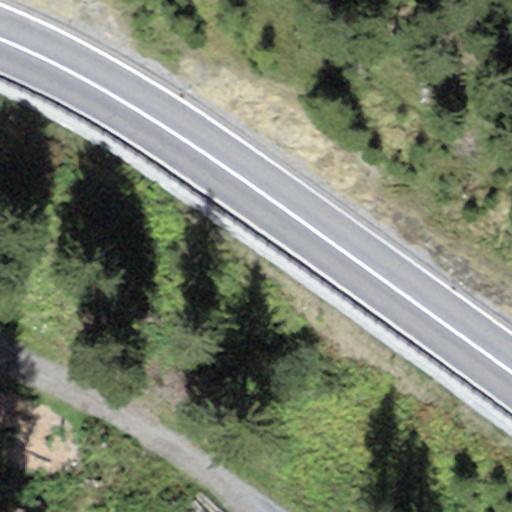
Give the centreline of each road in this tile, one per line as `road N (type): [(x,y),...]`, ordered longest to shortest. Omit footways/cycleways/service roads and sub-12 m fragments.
road 1 (primary): [(511,373),(158,125),(0,39)]
road 2 (track): [(0,349),(253,511)]
